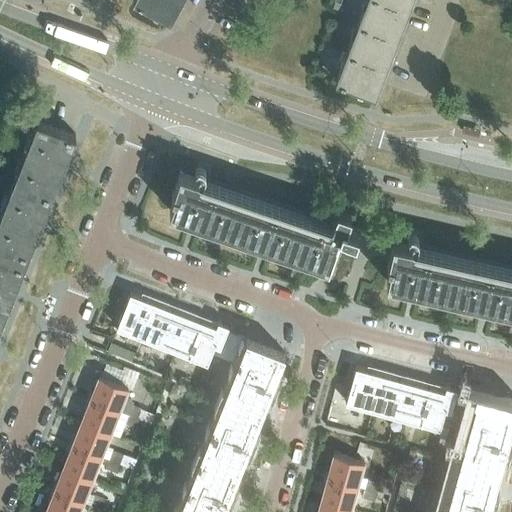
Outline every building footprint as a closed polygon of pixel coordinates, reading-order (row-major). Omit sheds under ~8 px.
[(181,0),(133,0),(171,20),(181,0)] [(365,0),(335,80),(375,95),(411,0),(365,0)] [(37,119),(14,178),(53,193),(62,169),(66,170),(70,162),(65,161),(76,134),(37,119)] [(174,195),(169,210),(328,264),(336,241),(341,242),(350,214),(337,209),(331,228),(197,182),(199,177),(180,170),(172,195),(174,195)] [(53,193),(14,178),(0,212),(0,246),(27,257),(39,228),(43,229),(47,221),(43,218),(53,193)] [(386,281),(511,309),(511,273),(411,250),(412,245),(393,240),(387,264),(390,265),(386,281)] [(0,319),(3,320),(11,297),(16,299),(19,290),(15,288),(27,258),(0,246),(0,319)] [(232,372),(246,338),(227,330),(229,324),(218,320),(216,325),(131,292),(117,327),(232,372)] [(222,397),(262,411),(285,352),(246,337),(246,338),(232,372),(222,397)] [(445,390),(356,366),(346,402),(440,428),(443,417),(468,424),(475,400),(455,394),(457,388),(446,385),(445,390)] [(99,375),(90,398),(119,409),(128,386),(99,375)] [(238,471),(262,411),(222,397),(199,456),(238,471)] [(90,398),(81,421),(110,432),(119,409),(90,398)] [(475,400),(468,424),(458,463),(498,474),(505,447),(510,447),(511,440),(511,437),(508,436),(511,422),(511,408),(475,399),(475,400)] [(81,421),(72,443),(101,455),(110,432),(81,421)] [(63,466),(92,477),(101,455),(72,443),(63,466)] [(327,476),(357,485),(364,461),(334,452),(327,476)] [(221,511),(238,471),(199,456),(177,511),(221,511)] [(487,511),(498,474),(458,463),(444,511),(487,511)] [(63,466),(54,489),(83,500),(92,477),(63,466)] [(321,500),(351,508),(357,485),(327,476),(321,500)] [(78,511),(83,500),(54,489),(45,511),(46,511),(78,511)] [(317,511),(349,511),(351,508),(321,500),(317,511)]
